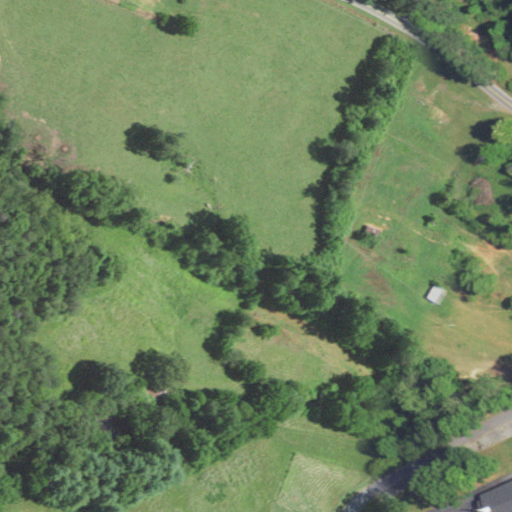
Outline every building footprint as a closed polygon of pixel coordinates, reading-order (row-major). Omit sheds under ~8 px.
[(427,97),(426,98),(414,88),(407,97),(446,127),(453,117),(427,97)] [(469,280),(475,272),(469,267),(462,274),(469,280)] [(436,304),(443,290),(430,284),(423,298),(436,304)] [(156,385),(150,391),(142,383),(132,393),(151,412),(167,396),(156,385)] [(511,511),(511,483),(483,495),(489,511),(511,511)]
